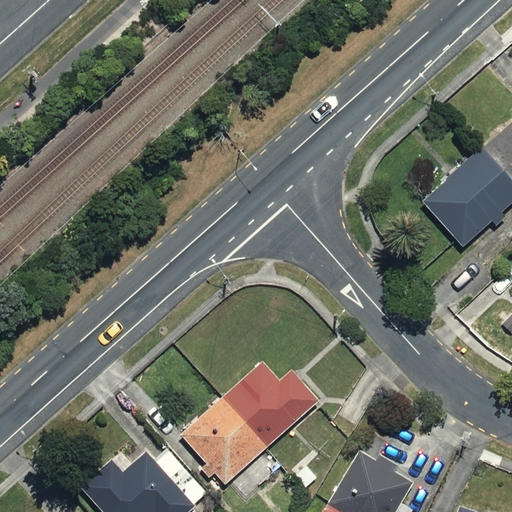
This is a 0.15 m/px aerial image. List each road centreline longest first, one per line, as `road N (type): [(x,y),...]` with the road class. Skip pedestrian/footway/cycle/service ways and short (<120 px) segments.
road 1 (secondary): [(265,179),(0,415)]
road 2 (residential): [(511,419),(449,389),(265,179)]
road 3 (secondary): [(465,0),(265,179)]
